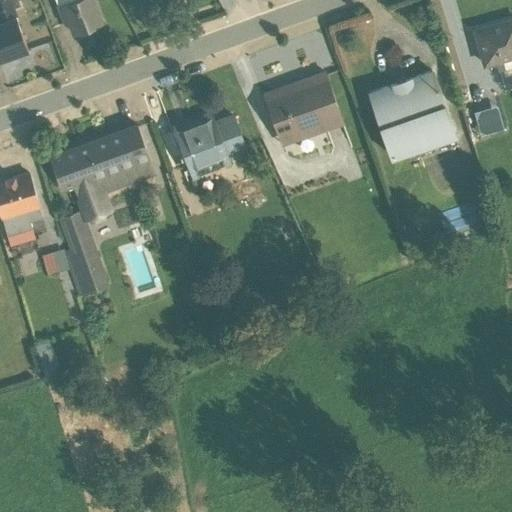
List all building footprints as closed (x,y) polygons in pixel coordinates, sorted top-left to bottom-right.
[(0,0),(0,60),(27,50),(8,0),(0,0)] [(91,0),(54,0),(64,24),(67,22),(72,34),(100,23),(91,0)] [(492,72),(511,66),(511,20),(474,31),(486,66),(490,65),(492,72)] [(419,158),(456,145),(431,71),(369,93),(392,159),(416,151),(419,158)] [(342,124),(323,72),(263,94),(282,146),(342,124)] [(193,179),(194,179),(198,177),(197,175),(223,165),(224,167),(230,165),(227,156),(244,149),(232,116),(213,123),(210,114),(188,122),(174,128),(177,136),(193,179)] [(106,193),(155,175),(137,126),(49,158),(61,191),(73,187),(76,198),(74,199),(78,211),(75,212),(57,218),(68,249),(64,251),(79,296),(108,285),(86,221),(109,212),(112,210),(106,193)] [(0,181),(0,216),(9,246),(34,238),(30,222),(41,219),(28,173),(27,173),(0,181)] [(61,250),(41,256),(47,276),(67,270),(61,250)]
